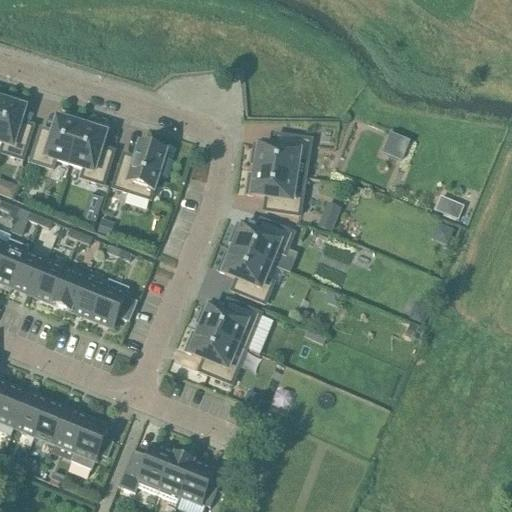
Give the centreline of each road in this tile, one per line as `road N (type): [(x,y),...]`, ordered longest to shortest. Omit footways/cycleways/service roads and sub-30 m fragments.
road 1 (residential): [(0,65),(222,139),(215,201),(137,398)]
road 2 (residential): [(137,398),(0,342)]
